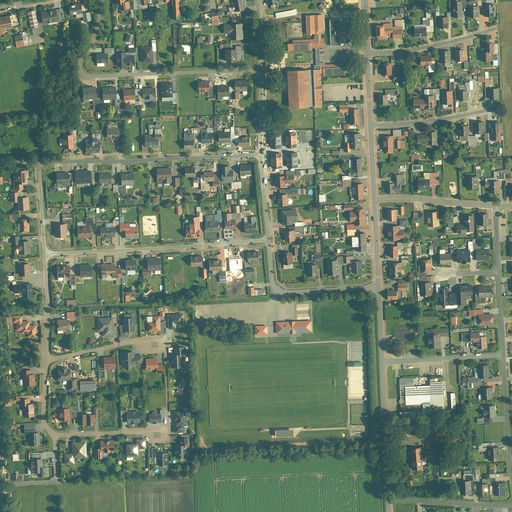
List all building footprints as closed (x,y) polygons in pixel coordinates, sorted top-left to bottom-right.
[(115,0),(116,4),(119,4),(120,10),(130,8),(129,1),(129,0),(125,1),(125,0),(115,0)] [(180,0),(172,0),(173,20),(182,19),(180,0)] [(246,9),(244,0),(232,0),(235,11),(246,9)] [(463,6),(462,1),(461,1),(453,1),(454,17),(463,17),(463,6)] [(83,13),(81,3),(69,5),(70,15),(83,13)] [(485,16),(496,15),(496,3),(488,4),(485,4),(485,7),(485,16)] [(479,16),(478,5),(471,6),(469,6),(469,17),(479,16)] [(42,22),(58,20),(56,8),(41,11),(42,22)] [(277,18),(298,14),(297,9),(276,13),(277,18)] [(31,28),(39,27),(35,10),(28,11),(31,28)] [(318,47),(323,46),(323,38),(321,38),(321,31),(323,31),(322,14),(305,15),(306,33),(314,33),(314,38),(292,40),(292,43),(287,43),(288,50),(310,49),(310,47),(318,47)] [(0,33),(12,31),(10,16),(0,17),(0,33)] [(439,28),(449,27),(449,22),(449,16),(438,17),(439,28)] [(347,19),(330,20),(331,46),(348,44),(347,19)] [(423,20),(423,27),(427,27),(427,32),(434,31),(434,19),(423,20)] [(231,40),(244,39),(243,23),(224,24),(225,33),(231,33),(231,40)] [(383,25),(376,25),(376,37),(378,37),(378,39),(387,39),(387,34),(392,34),(391,30),(391,23),(382,24),(383,25)] [(415,37),(427,36),(427,32),(427,27),(423,27),(415,27),(415,37)] [(14,36),(16,48),(32,44),(29,32),(25,33),(25,31),(19,33),(19,35),(14,36)] [(481,51),(482,61),(492,60),(492,51),(495,51),(495,42),(486,43),(486,51),(481,51)] [(153,46),(141,47),(142,62),(154,61),(153,51),(153,46)] [(227,50),(227,62),(243,61),(242,46),(236,46),(236,49),(227,50)] [(313,65),(319,65),(318,47),(310,47),(310,49),(311,69),(313,69),(313,65)] [(96,54),(96,63),(109,63),(109,54),(113,54),(113,48),(105,48),(105,54),(96,54)] [(465,49),(456,49),(456,60),(466,60),(465,49)] [(440,51),(440,63),(451,62),(451,50),(440,51)] [(117,52),(118,66),(127,66),(127,65),(135,64),(135,55),(126,55),(126,52),(117,52)] [(421,55),(422,65),(429,65),(433,65),(432,60),(432,55),(421,55)] [(311,69),(288,70),(289,107),(321,105),(320,74),(353,72),(352,63),(319,65),(313,65),(313,69),(311,69)] [(391,63),(382,63),(382,74),(392,74),(392,73),(391,63)] [(247,79),(235,80),(236,91),(248,90),(247,79)] [(210,81),(199,81),(199,92),(211,91),(210,81)] [(161,83),(162,97),(173,96),(172,83),(161,83)] [(218,85),(218,97),(232,96),(231,84),(218,85)] [(96,86),(82,87),(83,99),(97,98),(96,86)] [(156,86),(141,86),(142,98),(157,97),(156,86)] [(117,87),(103,88),(104,99),(118,98),(117,87)] [(123,88),(124,99),(136,99),(135,88),(123,88)] [(425,89),(425,95),(435,95),(435,99),(440,99),(439,88),(425,89)] [(490,99),(500,98),(499,88),(489,88),(490,99)] [(442,104),(453,103),(453,90),(450,90),(442,90),(442,104)] [(459,100),(469,100),(468,90),(459,90),(459,100)] [(386,94),(379,94),(380,104),(389,103),(388,94),(386,94)] [(415,107),(435,107),(435,99),(435,95),(425,95),(424,95),(424,98),(414,98),(415,107)] [(359,122),(358,108),(349,109),(350,123),(353,122),(359,122)] [(475,121),(475,133),(482,133),(485,132),(485,121),(475,121)] [(492,132),(492,140),(502,139),(501,122),(492,122),(492,132)] [(470,125),(459,125),(459,135),(461,135),(469,134),(470,134),(470,125)] [(106,139),(119,139),(118,127),(106,128),(106,139)] [(437,144),(437,131),(428,131),(428,134),(418,134),(418,142),(428,142),(428,144),(437,144)] [(219,142),(231,142),(230,132),(218,133),(219,142)] [(201,144),(213,143),(213,133),(201,134),(201,144)] [(296,147),(296,133),(286,133),(287,147),(296,147)] [(351,148),(363,148),(362,133),(351,133),(351,142),(351,148)] [(281,148),(280,134),(271,134),(271,148),(281,148)] [(74,147),(73,135),(63,136),(63,148),(74,147)] [(383,136),(384,152),(395,152),(394,136),(394,135),(383,136)] [(239,137),(239,146),(251,145),(250,136),(239,137)] [(145,147),(159,146),(158,137),(145,138),(145,147)] [(86,153),(99,152),(99,141),(85,142),(86,153)] [(185,149),(195,149),(195,141),(185,142),(185,149)] [(297,167),(297,153),(287,154),(288,167),(297,167)] [(282,168),(281,154),(272,154),(272,168),(282,168)] [(363,176),(362,158),(353,158),(354,177),(363,176)] [(241,165),(241,175),(252,174),(252,164),(241,165)] [(234,181),(233,170),(230,170),(230,165),(221,166),(222,180),(224,180),(224,182),(232,181),(234,181)] [(163,183),(173,182),(172,177),(172,167),(158,168),(158,181),(163,180),(163,183)] [(185,167),(186,177),(194,177),(197,176),(196,167),(185,167)] [(16,170),(17,184),(23,183),(28,183),(27,170),(16,170)] [(91,170),(75,171),(75,172),(75,182),(76,183),(92,182),(92,180),(91,172),(91,170)] [(204,174),(205,181),(215,180),(215,173),(215,171),(204,171),(204,174)] [(494,171),(495,180),(500,180),(506,180),(505,171),(494,171)] [(68,172),(57,172),(57,187),(69,187),(69,179),(68,173),(68,172)] [(112,172),(100,173),(100,183),(112,182),(112,172)] [(121,173),(122,185),(126,185),(135,184),(134,172),(121,173)] [(430,179),(430,184),(440,184),(440,172),(430,172),(430,179)] [(405,174),(394,175),(394,183),(401,182),(406,182),(405,174)] [(276,176),(277,186),(286,186),(286,183),(295,182),(294,175),(287,175),(276,176)] [(468,177),(468,188),(479,188),(478,176),(477,176),(468,177)] [(419,179),(419,190),(431,189),(430,184),(430,179),(419,179)] [(491,192),(501,192),(500,180),(495,180),(486,181),(486,186),(490,186),(491,192)] [(205,182),(201,182),(202,190),(210,190),(209,182),(205,182)] [(401,192),(401,182),(394,183),(386,183),(386,192),(401,192)] [(14,184),(14,192),(19,192),(23,192),(23,183),(17,184),(14,184)] [(364,183),(354,183),(355,199),(364,198),(364,183)] [(126,193),(126,185),(122,185),(118,185),(118,191),(118,193),(126,193)] [(18,210),(30,209),(29,196),(19,197),(19,192),(14,192),(10,192),(11,202),(17,201),(18,210)] [(279,195),(279,205),(289,204),(289,194),(281,194),(279,195)] [(356,225),(366,225),(365,208),(355,208),(355,211),(351,211),(351,222),(356,221),(356,223),(356,225)] [(297,220),(297,209),(282,210),(282,224),(294,224),(294,220),(297,220)] [(387,209),(388,220),(397,220),(397,209),(387,209)] [(439,211),(427,212),(428,226),(440,226),(439,211)] [(424,212),(414,212),(415,223),(425,222),(424,212)] [(63,214),(63,224),(66,224),(73,223),(72,213),(63,214)] [(225,213),(226,230),(237,229),(236,219),(231,220),(230,213),(225,213)] [(489,213),(479,213),(480,225),(487,225),(490,224),(489,220),(489,213)] [(474,215),(465,215),(466,224),(458,224),(458,234),(467,234),(467,231),(475,230),(474,215)] [(187,238),(200,237),(199,221),(199,216),(189,217),(190,228),(187,228),(187,238)] [(246,233),(257,232),(256,216),(251,216),(248,217),(249,222),(245,222),(246,233)] [(19,232),(30,231),(29,218),(20,219),(18,219),(19,232)] [(90,226),(90,230),(97,229),(97,223),(93,223),(93,219),(86,220),(86,226),(90,226)] [(206,232),(220,231),(219,220),(216,221),(206,221),(206,232)] [(135,238),(139,238),(139,226),(130,227),(130,222),(120,223),(120,227),(120,232),(126,232),(126,239),(135,238)] [(348,237),(357,236),(357,233),(356,225),(356,223),(348,224),(348,237)] [(54,237),(67,236),(66,224),(63,224),(54,224),(54,237)] [(387,226),(388,240),(405,239),(405,229),(401,229),(400,225),(387,226)] [(78,237),(90,237),(90,230),(90,226),(86,226),(78,226),(78,237)] [(115,236),(115,227),(114,227),(100,228),(100,237),(115,236)] [(285,241),(296,240),(296,232),(295,230),(285,230),(285,241)] [(367,250),(366,233),(357,233),(357,236),(358,250),(367,250)] [(18,242),(20,241),(20,236),(11,236),(12,244),(18,243),(18,242)] [(31,253),(30,241),(20,241),(18,242),(18,243),(19,254),(31,253)] [(389,256),(399,256),(398,249),(398,246),(389,246),(389,256)] [(482,249),(477,249),(477,261),(491,260),(490,249),(482,249)] [(470,250),(456,250),(457,262),(470,262),(470,250)] [(248,252),(249,262),(260,261),(259,251),(248,252)] [(284,263),(293,263),(292,255),(292,252),(283,252),(284,263)] [(440,253),(440,264),(452,264),(451,256),(451,253),(440,253)] [(192,266),(203,265),(202,256),(191,257),(192,266)] [(162,269),(161,257),(147,258),(148,267),(148,270),(151,270),(162,269)] [(137,269),(136,259),(126,259),(126,269),(127,270),(137,269)] [(219,270),(223,270),(222,259),(209,260),(211,273),(216,273),(216,270),(219,270)] [(421,259),(421,272),(426,271),(432,271),(432,259),(421,259)] [(338,265),(338,260),(327,261),(328,275),(339,275),(338,265)] [(363,272),(362,261),(353,261),(353,273),(363,272)] [(390,278),(403,277),(402,262),(389,263),(390,278)] [(19,276),(23,275),(30,275),(30,263),(19,264),(19,273),(19,276)] [(113,272),(116,272),(116,267),(115,263),(101,264),(102,276),(113,275),(113,272)] [(92,275),(92,264),(80,264),(80,275),(83,275),(92,275)] [(308,275),(318,275),(317,264),(308,264),(308,275)] [(57,277),(70,277),(70,276),(69,265),(57,266),(57,277)] [(122,276),(122,269),(122,267),(116,267),(116,272),(113,272),(113,275),(113,278),(122,277),(122,276)] [(223,270),(219,270),(220,283),(227,282),(227,280),(226,269),(223,270)] [(420,282),(421,296),(424,296),(432,295),(432,282),(420,282)] [(33,297),(33,283),(24,284),(16,284),(15,284),(15,293),(23,293),(23,298),(33,297)] [(474,295),(473,285),(461,285),(462,293),(457,293),(457,304),(467,304),(466,295),(474,295)] [(486,297),(493,296),(492,285),(480,286),(480,290),(480,297),(486,297)] [(262,289),(254,290),(254,287),(247,288),(248,296),(262,295),(262,289)] [(449,289),(440,289),(440,305),(456,305),(456,293),(449,293),(449,289)] [(388,300),(398,299),(397,290),(388,291),(388,300)] [(480,297),(480,290),(476,290),(476,303),(487,302),(486,297),(480,297)] [(176,330),(176,325),(184,325),(183,313),(167,313),(167,330),(176,330)] [(480,314),(480,325),(495,324),(494,313),(484,314),(480,314)] [(37,337),(37,324),(30,325),(30,321),(23,321),(22,315),(13,315),(13,323),(16,323),(17,330),(21,330),(21,333),(28,333),(28,337),(37,337)] [(148,331),(161,331),(160,322),(160,317),(160,316),(152,316),(152,322),(148,322),(148,331)] [(103,336),(114,335),(113,323),(113,317),(98,317),(99,331),(103,331),(103,336)] [(124,329),(124,331),(135,331),(134,317),(124,317),(124,329)] [(57,330),(70,329),(70,319),(67,319),(57,320),(57,330)] [(312,332),(312,320),(277,322),(277,334),(312,332)] [(268,334),(268,325),(255,325),(256,335),(268,334)] [(432,329),(432,334),(440,334),(440,336),(448,336),(448,328),(432,329)] [(396,341),(411,340),(411,329),(395,330),(396,341)] [(478,349),(488,348),(487,336),(482,336),(481,331),(471,332),(472,341),(472,342),(477,342),(478,349)] [(472,341),(471,332),(463,332),(463,341),(472,341)] [(429,348),(441,347),(440,336),(440,334),(432,334),(429,335),(429,348)] [(135,355),(135,351),(121,351),(122,366),(135,366),(135,364),(143,364),(143,354),(135,355)] [(171,354),(171,368),(184,367),(183,353),(175,354),(171,354)] [(104,369),(116,368),(116,356),(104,356),(104,369)] [(157,357),(146,358),(147,369),(154,369),(158,369),(158,364),(157,357)] [(479,365),(480,377),(482,376),(490,376),(489,364),(479,365)] [(68,389),(80,388),(79,381),(79,378),(71,379),(71,370),(67,371),(67,367),(61,367),(61,371),(58,371),(58,381),(68,381),(68,389)] [(23,385),(35,385),(35,374),(32,374),(23,374),(23,385)] [(444,412),(442,381),(429,381),(430,385),(414,385),(414,377),(399,378),(401,411),(399,411),(399,420),(448,418),(448,412),(444,412)] [(96,380),(79,381),(80,388),(80,392),(96,391),(96,380)] [(481,387),(482,400),(493,399),(493,387),(488,387),(482,387),(481,387)] [(23,416),(35,416),(35,403),(30,403),(23,404),(23,405),(23,416)] [(493,417),(496,417),(495,405),(485,406),(485,414),(485,417),(493,417)] [(59,408),(59,420),(70,420),(70,415),(70,408),(63,408),(59,408)] [(128,419),(128,423),(140,423),(140,411),(128,411),(128,419)] [(185,425),(188,425),(187,411),(174,411),(174,426),(185,425)] [(150,414),(150,423),(162,423),(161,413),(150,414)] [(87,414),(78,414),(79,416),(79,424),(87,424),(87,415),(87,414)] [(95,414),(87,415),(87,424),(87,425),(96,425),(95,417),(95,414)] [(29,433),(35,433),(35,424),(24,424),(24,433),(29,433)] [(431,426),(433,446),(444,445),(442,425),(431,426)] [(29,445),(40,445),(40,433),(35,433),(29,433),(29,445)] [(138,443),(138,448),(146,448),(146,439),(136,439),(137,443),(138,443)] [(114,452),(114,440),(101,440),(101,448),(101,452),(103,452),(114,452)] [(87,457),(86,441),(72,441),(72,453),(72,458),(74,458),(87,457)] [(127,455),(138,455),(138,448),(138,443),(137,443),(126,444),(127,455)] [(175,445),(175,457),(187,457),(187,445),(180,445),(175,445)] [(424,469),(422,447),(410,448),(412,470),(424,469)] [(489,448),(489,460),(501,460),(500,447),(488,447),(489,448)] [(101,452),(101,448),(94,448),(94,459),(103,459),(103,452),(101,452)] [(425,451),(426,459),(436,458),(436,450),(425,451)] [(72,458),(72,453),(65,453),(65,464),(75,464),(74,458),(72,458)] [(168,453),(158,453),(158,457),(158,465),(168,465),(168,453)] [(41,459),(31,459),(31,472),(38,471),(38,476),(45,475),(45,467),(41,467),(41,459)] [(12,474),(13,482),(22,481),(21,476),(18,476),(18,473),(12,474)] [(461,495),(472,494),(472,481),(465,481),(460,481),(461,495)] [(505,482),(496,483),(494,483),(494,485),(495,495),(506,494),(505,482)] [(483,483),(478,484),(478,495),(489,495),(488,483),(483,483)]
